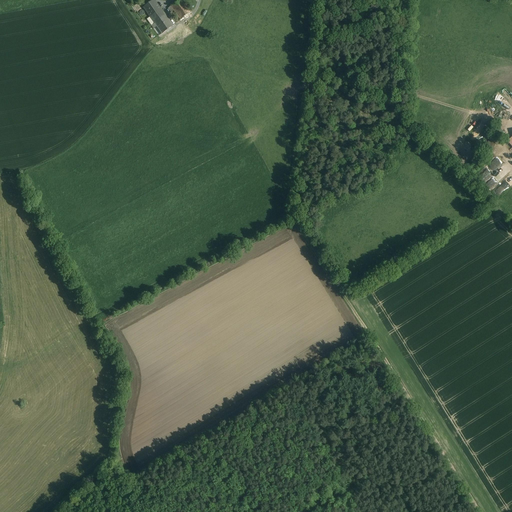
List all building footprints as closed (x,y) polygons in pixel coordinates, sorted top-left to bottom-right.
[(153,0),(143,7),(150,17),(161,9),(154,0),(153,0)] [(179,0),(179,1),(188,14),(191,12),(182,0),(179,0)] [(179,1),(171,6),(174,10),(180,19),(188,14),(179,1)] [(155,24),(161,34),(173,25),(163,12),(161,9),(150,17),(155,24)] [(161,34),(155,24),(152,26),(158,36),(161,34)]
